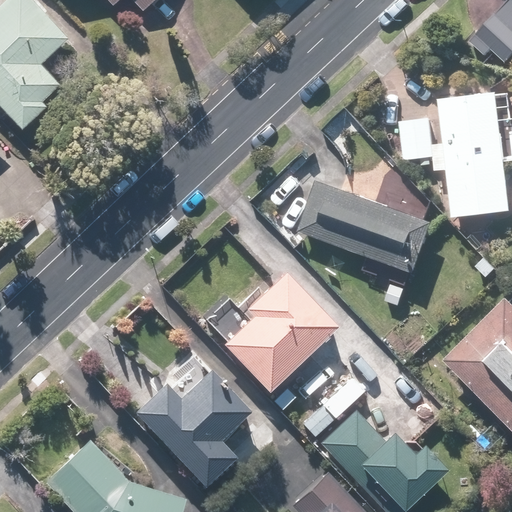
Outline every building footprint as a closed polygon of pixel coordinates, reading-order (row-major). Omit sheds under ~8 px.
[(70,38),(33,0),(3,0),(0,3),(0,102),(24,128),(48,106),(43,101),(61,83),(42,63),(70,38)] [(108,0),(114,5),(119,0),(131,0),(143,12),(156,0),(108,0)] [(511,0),(507,0),(468,41),(484,57),(492,49),(507,63),(511,57),(511,0)] [(511,195),(500,91),(440,98),(454,216),(511,209),(511,195)] [(400,121),(405,160),(436,156),(431,117),(400,121)] [(438,221),(319,178),(300,231),(419,273),(438,221)] [(272,388),(339,324),(288,270),(249,308),(256,315),(227,342),(272,388)] [(511,294),(448,361),(511,422),(511,294)] [(169,380),(137,409),(207,485),(239,456),(223,438),(254,410),(214,367),(183,395),(169,380)] [(356,409),(321,442),(388,511),(402,511),(450,466),(427,442),(417,451),(395,429),(385,439),(356,409)] [(183,511),(188,496),(133,480),(91,437),(45,480),(76,511),(183,511)] [(367,511),(328,470),(291,504),(298,511),(367,511)]
